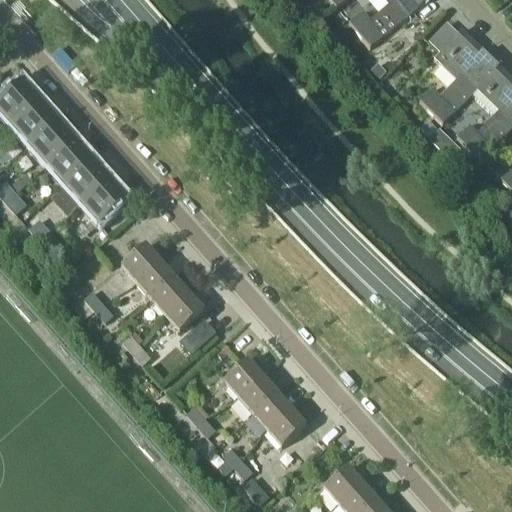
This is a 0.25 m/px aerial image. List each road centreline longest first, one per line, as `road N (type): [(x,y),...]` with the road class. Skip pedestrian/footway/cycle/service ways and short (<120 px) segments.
road 1 (residential): [(437,511),(0,19)]
road 2 (primary): [(511,411),(417,338),(334,258),(102,0)]
